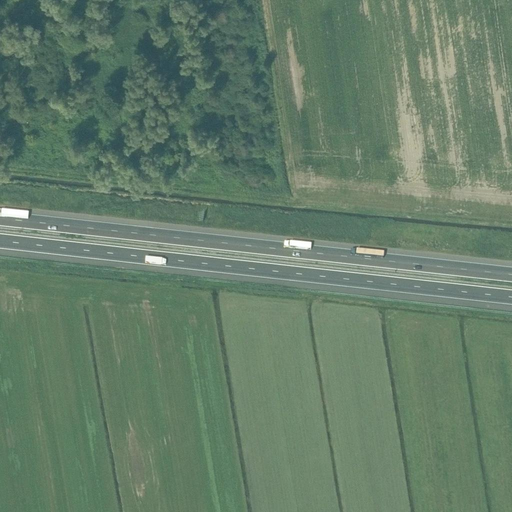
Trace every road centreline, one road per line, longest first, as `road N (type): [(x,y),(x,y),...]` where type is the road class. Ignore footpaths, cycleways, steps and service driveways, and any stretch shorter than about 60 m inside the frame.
road 1 (motorway): [(0,240),(511,296)]
road 2 (motorway): [(511,274),(0,218)]
